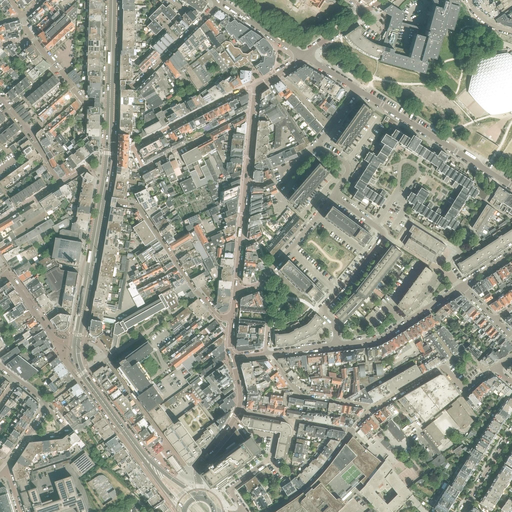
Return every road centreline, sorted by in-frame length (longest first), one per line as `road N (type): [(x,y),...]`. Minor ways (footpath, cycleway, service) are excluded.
road 1 (residential): [(101,199),(136,205),(199,295),(217,315),(233,318)]
road 2 (residential): [(511,187),(358,90)]
road 3 (residential): [(236,288),(253,111)]
road 4 (residential): [(373,407),(443,366),(464,389),(495,368)]
road 5 (residential): [(241,511),(229,489),(270,458),(286,471),(296,421)]
road 6 (residential): [(132,148),(142,168),(253,111)]
road 7 (secondary): [(76,344),(101,199)]
road 8 (residential): [(110,86),(138,83),(220,2)]
road 9 (residential): [(336,345),(379,339),(461,286)]
road 10 (residential): [(132,148),(256,87)]
road 11 (residential): [(196,473),(110,365)]
road 12 (secondary): [(141,453),(83,375),(76,344)]
road 13 (residential): [(266,354),(300,394),(373,407)]
road 14 (residential): [(264,511),(302,491),(350,431)]
